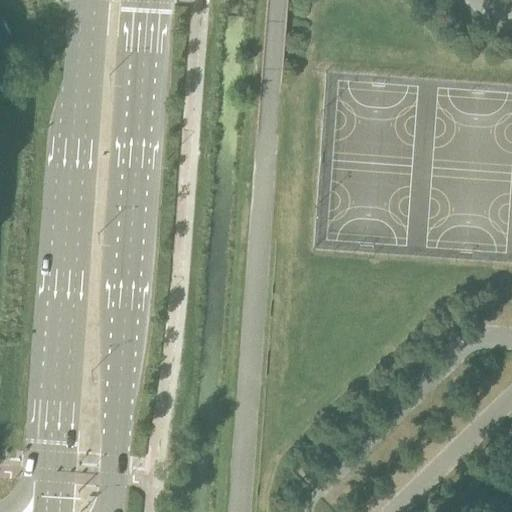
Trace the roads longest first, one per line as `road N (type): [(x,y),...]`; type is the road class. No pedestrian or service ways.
road 1 (primary): [(88,0),(52,511)]
road 2 (primary): [(111,511),(147,0)]
